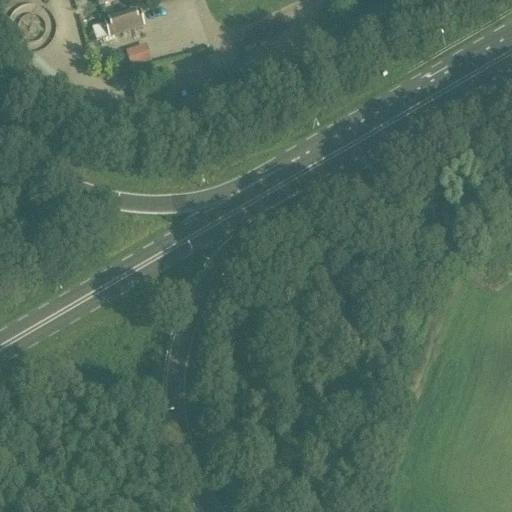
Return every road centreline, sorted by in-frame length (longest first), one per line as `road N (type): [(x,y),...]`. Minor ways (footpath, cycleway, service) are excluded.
road 1 (primary): [(210,511),(183,457),(174,407),(179,357),(225,260),(302,175)]
road 2 (residential): [(55,0),(86,81),(112,86),(228,66),(343,0)]
road 3 (primary): [(0,349),(302,175)]
road 4 (primary): [(302,175),(218,202),(119,202),(73,190),(0,139)]
road 5 (primary): [(302,175),(511,52)]
